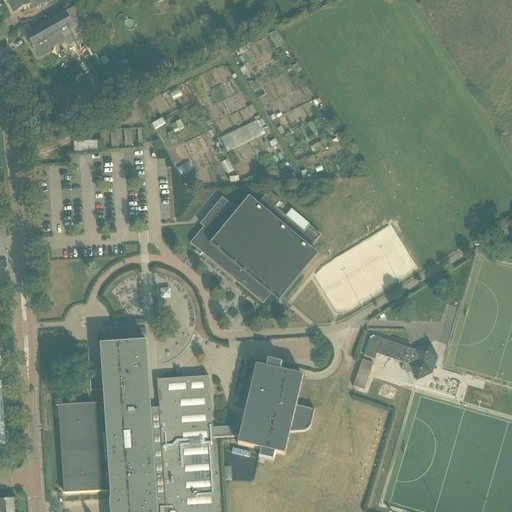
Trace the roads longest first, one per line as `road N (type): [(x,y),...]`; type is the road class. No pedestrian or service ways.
road 1 (unclassified): [(91,301),(119,265),(146,258),(193,278),(221,335),(327,331),(503,231)]
road 2 (unclassified): [(34,478),(16,190)]
